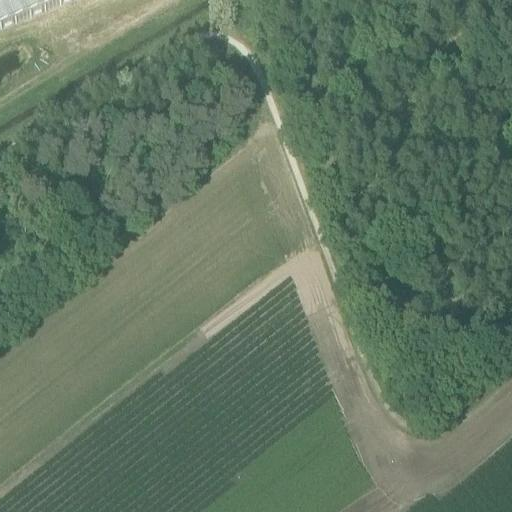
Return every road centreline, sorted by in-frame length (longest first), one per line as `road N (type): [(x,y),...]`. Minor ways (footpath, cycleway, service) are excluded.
road 1 (track): [(0,157),(196,38),(238,43),(271,106),(377,400),(400,427),(432,438),(457,430),(511,383)]
road 2 (track): [(172,0),(0,107)]
